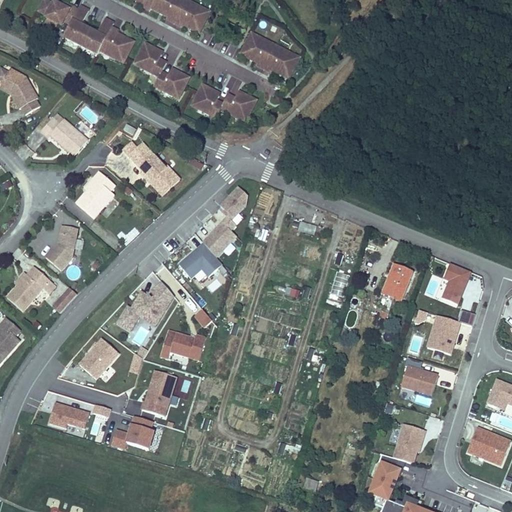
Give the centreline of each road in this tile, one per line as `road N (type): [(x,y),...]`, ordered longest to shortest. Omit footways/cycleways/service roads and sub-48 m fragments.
road 1 (residential): [(241,160),(72,319),(31,369),(0,442)]
road 2 (residential): [(241,160),(501,268)]
road 3 (residential): [(7,41),(241,160)]
road 4 (track): [(241,160),(412,0)]
road 5 (residential): [(511,501),(459,480),(448,464),(471,372),(484,362)]
